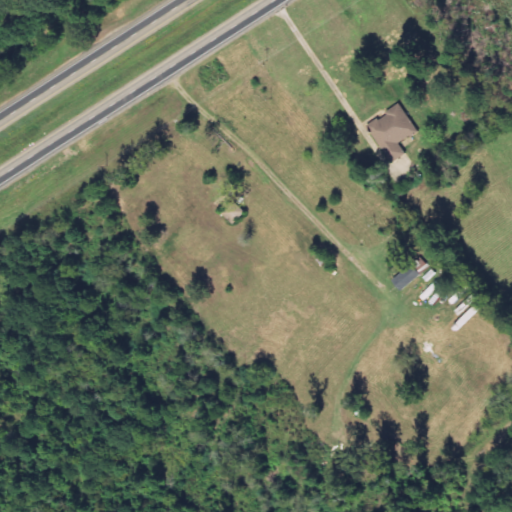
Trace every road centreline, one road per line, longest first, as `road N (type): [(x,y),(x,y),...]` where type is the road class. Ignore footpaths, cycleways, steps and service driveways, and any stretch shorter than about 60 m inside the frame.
road 1 (primary): [(0,176),(273,0)]
road 2 (primary): [(185,0),(0,119)]
